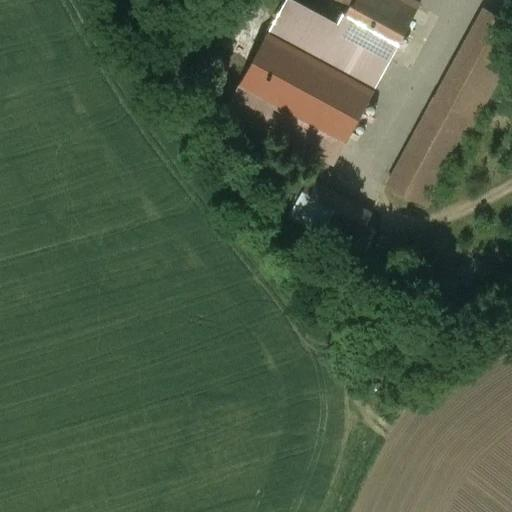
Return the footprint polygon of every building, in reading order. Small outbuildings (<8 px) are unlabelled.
[(354,0),(353,2),(351,1),(338,26),(391,55),(419,4),(411,0),(354,0)] [(511,22),(483,7),(433,99),(474,120),(511,50),(511,22)] [(372,90),(267,33),(241,81),(346,138),(372,90)] [(433,99),(387,184),(427,206),(474,120),(433,99)] [(371,213),(309,178),(289,214),(352,248),(371,213)]
